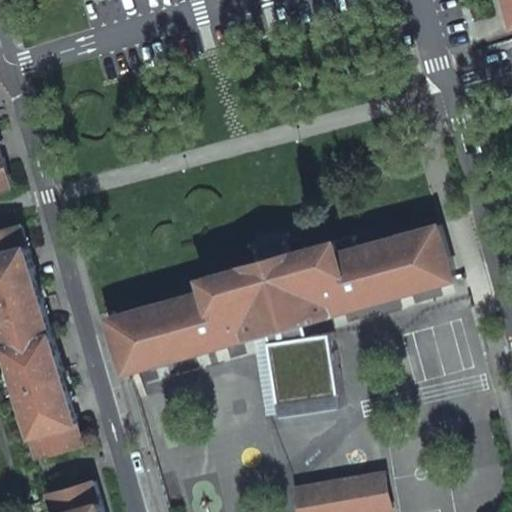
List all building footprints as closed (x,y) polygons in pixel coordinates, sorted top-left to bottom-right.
[(0,189),(15,185),(0,132),(0,189)] [(458,275),(457,268),(444,222),(362,244),(359,234),(258,262),(193,280),(197,292),(115,315),(130,368),(273,329),(276,340),(265,341),(271,389),(283,387),(284,400),(344,393),(337,330),(314,334),(309,318),(459,276),(458,275)] [(56,331),(26,223),(0,230),(0,302),(12,343),(56,331)] [(56,331),(12,343),(43,453),(88,441),(56,331)] [(344,393),(284,400),(286,413),(346,406),(344,393)] [(389,470),(300,486),(303,511),(373,511),(395,508),(389,470)] [(108,511),(99,479),(55,492),(60,511),(108,511)] [(41,485),(28,488),(33,504),(45,500),(41,485)]
